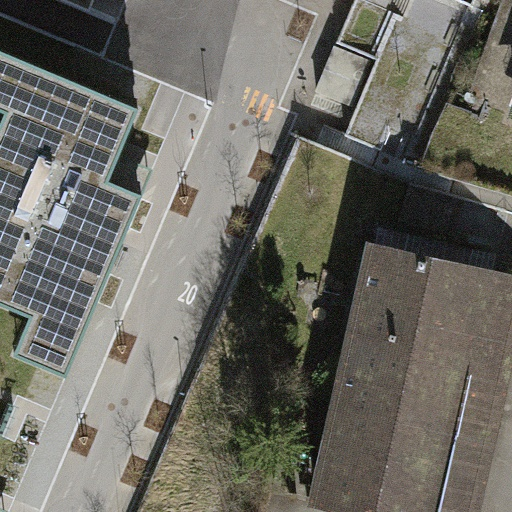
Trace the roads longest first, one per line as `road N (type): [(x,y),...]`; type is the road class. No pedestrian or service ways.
road 1 (residential): [(85,511),(259,91),(160,49),(180,0)]
road 2 (track): [(11,0),(111,41),(160,49)]
